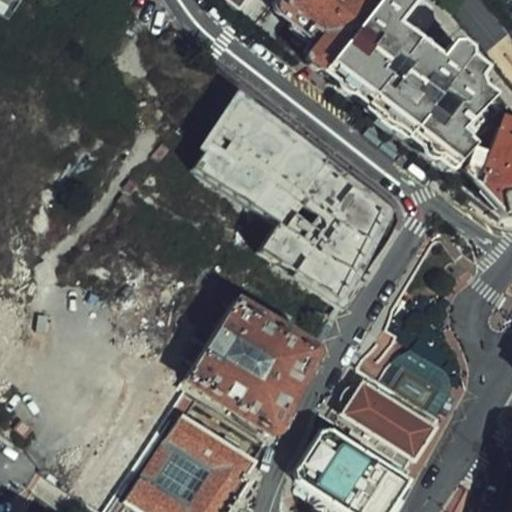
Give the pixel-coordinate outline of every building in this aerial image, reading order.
[(227,0),(241,11),(248,0),(227,0)] [(280,42),(322,75),(380,0),(278,0),(277,2),(278,14),(291,26),(280,42)] [(415,45),(431,23),(430,9),(428,7),(416,0),(380,0),(322,75),(450,174),(457,165),(476,140),(467,132),(497,94),(477,69),(465,61),(465,54),(464,53),(459,50),(454,49),(448,49),(437,62),(415,45)] [(511,0),(449,0),(511,74),(511,0)] [(457,165),(505,218),(511,216),(511,112),(497,94),(467,132),(476,140),(457,165)] [(278,226),(257,262),(328,302),(381,204),(236,100),(195,174),(278,226)] [(252,316),(257,308),(240,297),(188,381),(266,435),(273,433),(294,395),(311,360),(309,352),(314,345),(271,317),(266,325),(252,316)] [(408,335),(379,380),(437,416),(465,372),(408,335)] [(356,376),(330,417),(416,471),(442,430),(356,376)] [(125,505),(136,511),(232,511),(250,485),(243,480),(253,465),(182,418),(125,505)] [(391,511),(406,491),(322,432),(295,472),(298,492),(326,511),(391,511)]
